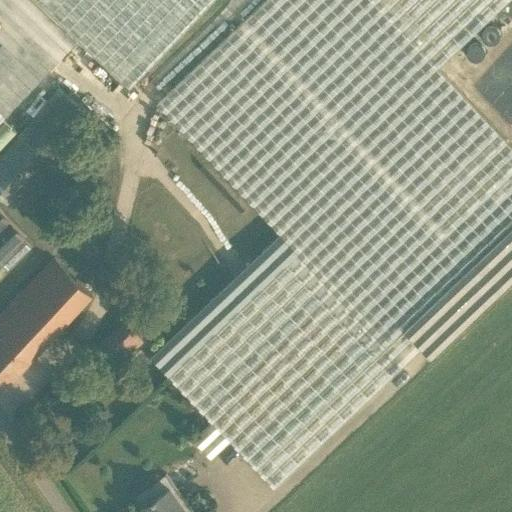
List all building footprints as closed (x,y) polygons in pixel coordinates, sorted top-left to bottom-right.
[(128,87),(210,0),(0,0),(0,118),(76,38),(128,87)] [(264,0),(156,102),(260,213),(271,225),(279,234),(150,356),(198,405),(212,420),(193,438),(212,457),(231,439),(275,486),(422,347),(431,357),(511,280),(511,145),(437,67),(507,0),(264,0)] [(491,101),(511,123),(511,111),(503,101),(491,101)] [(41,107),(0,153),(0,193),(1,194),(62,126),(41,107)] [(23,239),(0,214),(0,257),(2,260),(23,239)] [(0,383),(5,388),(90,298),(52,263),(0,317),(0,335),(2,337),(0,338),(0,383)] [(161,331),(143,312),(130,325),(123,319),(93,351),(118,374),(161,331)] [(142,511),(186,511),(170,488),(140,508),(142,511)]
